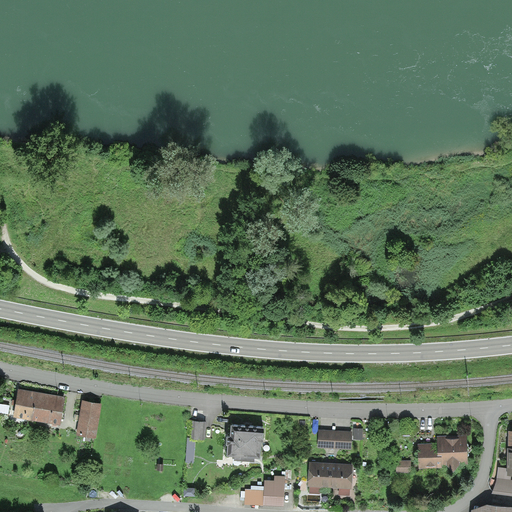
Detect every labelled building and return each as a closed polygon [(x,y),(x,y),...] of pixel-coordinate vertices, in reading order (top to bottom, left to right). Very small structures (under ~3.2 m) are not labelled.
[(15,402),(13,414),(61,422),(62,414),(66,393),(18,385),(15,402)] [(83,397),(77,430),(96,434),(102,400),(83,397)] [(194,418),(193,435),(205,436),(207,419),(194,418)] [(265,420),(232,418),(231,430),(227,430),(227,437),(229,438),(228,449),(234,450),(234,455),(255,456),(255,452),(261,452),(262,436),(264,436),(265,420)] [(363,427),(354,426),(354,438),(362,438),(363,427)] [(352,429),(319,427),(318,446),(352,447),(352,429)] [(511,430),(509,430),(508,468),(498,467),(493,493),(511,495),(511,479),(510,479),(511,474),(511,430)] [(466,435),(437,436),(437,442),(417,443),(418,468),(442,467),(441,465),(447,465),(453,471),(459,464),(468,463),(466,435)] [(196,436),(188,436),(186,460),(194,461),(196,436)] [(410,458),(396,458),(396,471),(410,471),(410,458)] [(353,462),(310,459),(308,483),(310,484),(310,491),(320,491),(320,484),(339,485),(339,492),(350,493),(350,486),(352,486),(353,462)] [(265,488),(246,487),(245,502),(284,504),(285,480),(286,473),(275,473),(274,477),(265,477),(265,488)] [(196,486),(184,486),(184,495),(196,495),(196,486)]
